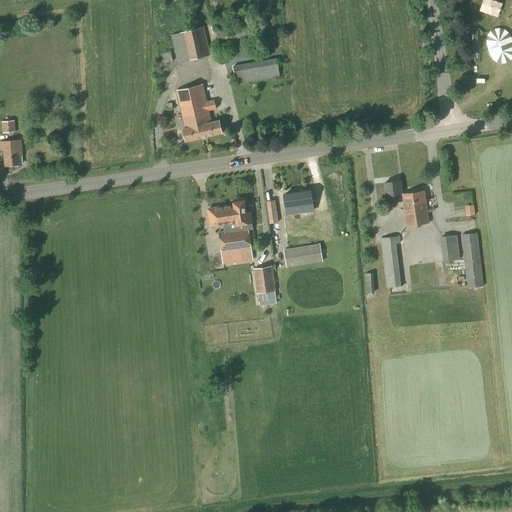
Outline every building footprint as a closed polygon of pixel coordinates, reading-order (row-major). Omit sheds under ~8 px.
[(220,49),(255,40),(250,21),(215,29),(220,49)] [(177,63),(210,55),(204,27),(171,36),(177,63)] [(160,67),(162,67),(167,65),(167,63),(173,61),(171,52),(158,55),(160,67)] [(236,84),(280,76),(276,58),(233,66),(236,84)] [(206,102),(203,85),(203,84),(175,90),(184,128),(183,129),(186,141),(222,133),(219,120),(212,122),(209,111),(216,109),(214,100),(206,102)] [(3,134),(15,132),(14,120),(1,122),(3,134)] [(22,157),(20,140),(0,142),(1,151),(4,150),(5,166),(20,165),(19,157),(22,157)] [(400,181),(384,183),(387,202),(402,200),(405,226),(428,224),(424,191),(402,194),(400,181)] [(301,197),(300,193),(283,196),(285,206),(293,204),(293,206),(295,206),(295,208),(300,207),(300,205),(302,204),(302,205),(309,204),(308,196),(301,197)] [(224,232),(218,232),(222,260),(239,257),(238,251),(241,250),(251,249),(248,229),(252,228),(252,224),(253,223),(251,212),(246,213),(245,201),(233,202),(234,205),(220,207),(220,206),(217,207),(217,208),(208,209),(210,226),(214,226),(223,224),(224,232)] [(270,225),(278,223),(274,201),(266,202),(270,225)] [(476,205),(469,205),(469,213),(477,213),(476,205)] [(468,288),(483,286),(477,233),(461,235),(468,288)] [(457,235),(440,236),(443,262),(445,261),(459,260),(460,263),(463,263),(460,235),(457,235)] [(400,243),(399,236),(380,238),(386,288),(401,287),(396,243),(400,243)] [(287,268),(323,262),(319,244),(283,250),(287,268)] [(276,300),(275,290),(271,267),(254,269),(257,293),(258,293),(259,302),(276,300)]
